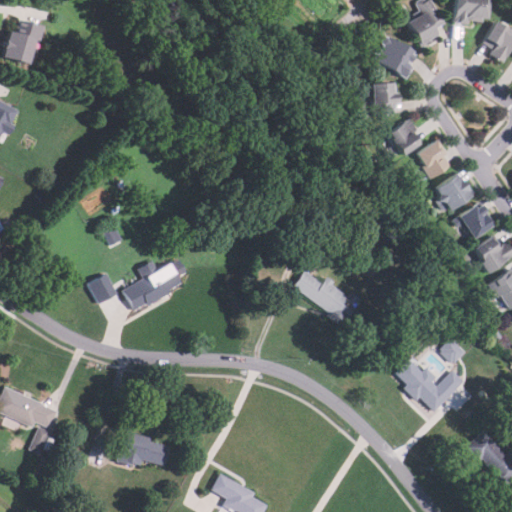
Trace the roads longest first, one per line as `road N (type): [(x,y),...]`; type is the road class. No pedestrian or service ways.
road 1 (residential): [(434,511),(374,438),(308,383),(254,363),(100,349),(0,289)]
road 2 (residential): [(511,102),(456,69),(430,92),(511,213)]
